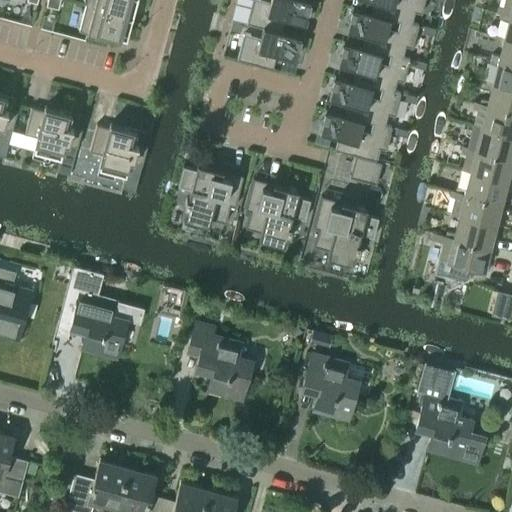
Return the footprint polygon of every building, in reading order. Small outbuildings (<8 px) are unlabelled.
[(47,0),(46,5),(56,8),(58,9),(59,0),(47,0)] [(86,0),(85,3),(132,16),(135,0),(86,0)] [(252,0),(246,22),(262,27),(262,25),(282,31),(285,18),(304,22),(309,0),(269,0),(269,1),(265,0),(252,0)] [(373,0),(374,0),(371,11),(389,16),(399,19),(412,22),(414,11),(421,13),(424,0),(373,0)] [(498,6),(497,12),(502,14),(511,16),(511,0),(504,0),(503,7),(498,6)] [(132,16),(85,3),(78,31),(106,38),(108,32),(126,37),(132,16)] [(362,45),(380,50),(391,53),(403,56),(406,45),(412,47),(418,24),(412,22),(399,19),(396,31),(386,28),(389,16),(371,11),(352,7),(346,29),(365,34),(362,45)] [(511,16),(502,14),(501,18),(509,20),(504,38),(511,39),(511,16)] [(232,18),(229,29),(239,32),(242,21),(232,18)] [(262,25),(262,27),(259,37),(244,33),(237,59),(272,68),(276,53),(294,58),(300,36),(282,31),(262,25)] [(424,25),(423,31),(432,34),(433,28),(424,25)] [(491,54),(490,58),(511,63),(511,39),(504,38),(500,56),(491,54)] [(356,68),(353,79),(372,85),(382,87),(394,90),(397,79),(403,81),(409,58),(403,57),(403,56),(391,53),(387,66),(376,63),(380,50),(362,45),(343,41),(337,63),(356,68)] [(511,63),(490,58),(489,62),(498,64),(493,82),(511,86),(511,63)] [(415,60),(414,65),(423,68),(424,62),(415,60)] [(344,113),(362,118),(373,121),(385,124),(388,113),(394,115),(400,92),(394,91),(394,90),(382,87),(379,100),(369,97),(372,85),(353,79),(334,75),(328,97),(347,102),(344,113)] [(480,98),(479,102),(511,110),(511,86),(493,82),(488,100),(480,98)] [(0,126),(12,130),(17,111),(4,107),(7,96),(0,94),(0,126)] [(406,94),(405,99),(414,102),(415,96),(406,94)] [(473,100),(472,107),(477,108),(473,124),(482,126),(511,134),(511,110),(479,102),(473,100)] [(31,106),(24,133),(36,136),(33,149),(60,156),(64,144),(77,147),(82,128),(69,125),(72,113),(44,106),(43,110),(31,106)] [(335,148),(355,153),(376,159),(379,147),(385,149),(391,126),(385,125),(385,124),(373,121),(370,134),(359,131),(362,118),(344,113),(325,108),(319,131),(338,136),(335,148)] [(129,161),(139,164),(142,164),(147,145),(145,145),(134,142),(137,130),(110,123),(108,127),(96,124),(89,150),(101,154),(98,166),(125,173),(129,161)] [(473,124),(468,146),(511,158),(511,153),(511,134),(482,126),(473,124)] [(397,128),(396,133),(405,136),(406,130),(397,128)] [(463,145),(461,152),(466,153),(462,169),(471,171),(509,181),(511,172),(508,171),(511,158),(468,146),(463,145)] [(376,160),(376,159),(355,153),(349,176),(376,183),(382,162),(376,160)] [(183,209),(181,218),(207,225),(210,217),(224,221),(229,204),(234,205),(243,174),(240,174),(240,176),(213,169),(214,167),(197,162),(195,168),(183,165),(177,183),(190,187),(187,197),(185,196),(183,203),(185,204),(183,209)] [(458,187),(457,191),(500,202),(503,188),(507,189),(509,181),(471,171),(466,189),(458,187)] [(249,209),(244,226),(259,231),(257,237),(282,244),(284,238),(286,232),(288,233),(290,226),(288,225),(291,215),(304,219),(310,198),(297,195),(298,189),(282,184),(281,187),(255,179),(255,177),(253,177),(244,208),(249,209)] [(450,189),(449,195),(454,197),(450,213),(459,215),(498,225),(500,216),(496,215),(500,202),(457,191),(450,189)] [(317,227),(312,244),(328,249),(326,254),(351,262),(352,256),(354,250),(356,251),(358,244),(356,243),(359,233),(372,237),(378,217),(365,214),(367,207),(350,202),(349,204),(323,198),(323,195),(321,195),(312,226),(317,227)] [(447,231),(446,235),(489,246),(492,233),(496,234),(498,225),(459,215),(455,233),(447,231)] [(428,231),(426,237),(443,242),(435,274),(466,282),(468,275),(478,278),(481,277),(484,275),(486,273),(489,260),(485,259),(489,246),(446,235),(428,231)] [(74,265),(55,334),(66,337),(69,326),(85,330),(81,345),(115,354),(125,317),(137,321),(141,317),(142,312),(141,307),(115,300),(97,295),(103,273),(74,265)] [(0,332),(17,337),(27,300),(10,295),(14,281),(11,281),(14,271),(0,267),(0,332)] [(511,294),(497,291),(492,313),(509,317),(511,307),(511,294)] [(240,395),(250,358),(237,355),(242,337),(212,329),(213,325),(195,320),(187,349),(199,352),(195,367),(211,371),(207,386),(240,395)] [(347,416),(357,379),(344,374),(347,362),(310,352),(301,386),(317,391),(313,406),(347,416)] [(467,432),(471,418),(457,414),(460,401),(447,397),(455,369),(444,366),(424,360),(415,390),(424,392),(414,426),(431,431),(427,445),(476,459),(482,436),(467,432)] [(0,490),(18,495),(28,459),(7,454),(12,435),(0,431),(0,490)] [(117,505),(127,466),(98,458),(93,477),(73,472),(64,508),(80,511),(90,511),(93,504),(102,506),(103,502),(117,505)] [(157,511),(162,496),(149,492),(154,473),(127,466),(117,505),(129,509),(128,511),(157,511)] [(200,511),(207,488),(179,480),(174,499),(162,496),(157,511),(200,511)] [(230,511),(235,495),(207,488),(200,511),(230,511)]
